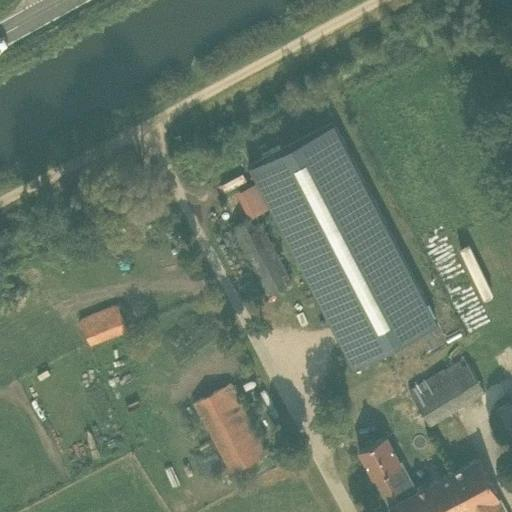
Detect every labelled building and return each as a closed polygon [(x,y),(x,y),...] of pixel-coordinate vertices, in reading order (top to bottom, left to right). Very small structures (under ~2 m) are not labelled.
[(437,322),(333,121),(250,164),(271,205),(306,273),(354,365),(437,322)] [(237,191),(250,216),(256,213),(271,205),(257,180),(237,191)] [(269,293),(293,280),(256,213),(250,216),(233,225),(269,293)] [(80,320),(90,343),(127,327),(118,305),(80,320)] [(468,361),(411,395),(430,425),(486,391),(468,361)] [(195,401),(232,471),(268,452),(230,382),(195,401)] [(511,399),(497,407),(511,435),(511,399)] [(452,470),(415,490),(386,434),(359,449),(374,477),(375,476),(389,503),(388,504),(392,511),(472,511),(473,511),(452,470)] [(507,511),(477,456),(452,470),(473,511),(472,511),(507,511)]
